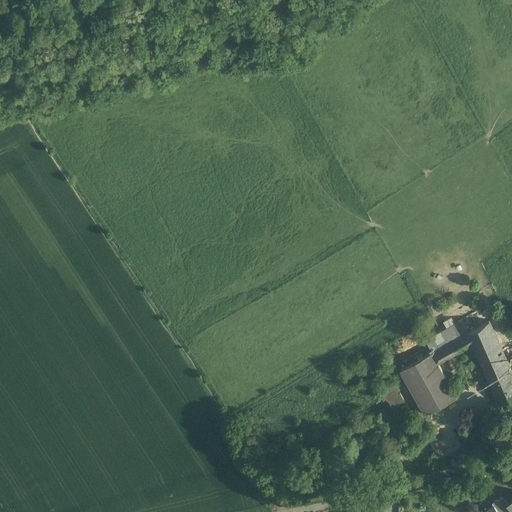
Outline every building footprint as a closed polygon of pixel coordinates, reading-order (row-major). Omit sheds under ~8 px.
[(463,320),(426,340),(433,353),(468,332),(469,331),(463,320)] [(469,331),(468,332),(473,343),(488,376),(510,367),(489,320),(469,331)] [(468,332),(433,353),(438,363),(439,363),(473,343),(468,332)] [(438,363),(433,353),(409,365),(431,405),(454,393),(438,363)] [(423,410),(431,405),(409,365),(401,370),(423,410)] [(511,371),(510,367),(488,376),(499,402),(511,395),(511,371)] [(393,384),(386,388),(391,396),(397,392),(393,384)] [(431,405),(423,410),(425,415),(457,398),(454,393),(431,405)] [(508,504),(503,496),(497,501),(505,511),(510,511),(511,511),(511,510),(507,504),(508,504)] [(505,511),(497,501),(492,504),(494,507),(498,511),(505,511)]
